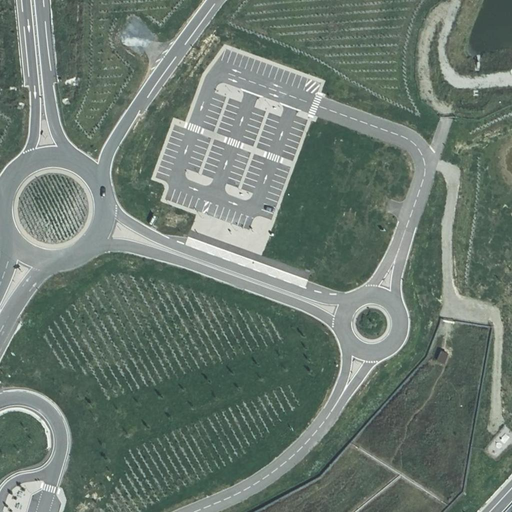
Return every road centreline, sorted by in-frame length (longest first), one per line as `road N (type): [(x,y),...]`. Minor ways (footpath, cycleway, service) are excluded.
road 1 (trunk): [(97,173),(125,114),(218,0)]
road 2 (trunk): [(70,151),(50,119),(37,0)]
road 3 (trunk): [(25,0),(35,93),(24,155)]
